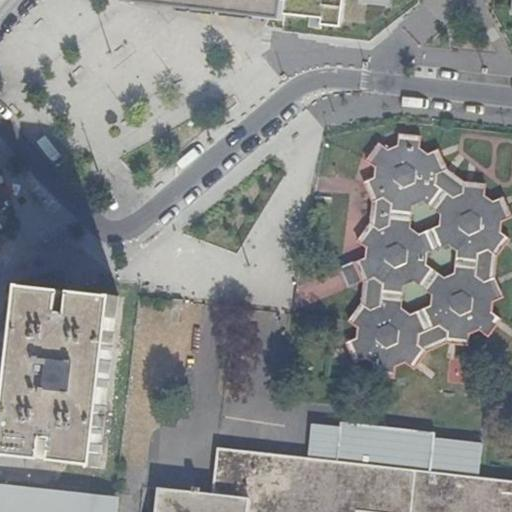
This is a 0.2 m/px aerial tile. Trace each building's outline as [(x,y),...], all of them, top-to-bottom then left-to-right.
[(156,0),(286,15),(323,19),(322,25),(342,27),(345,0),(156,0)] [(511,0),(493,0),(492,11),(511,13),(511,0)] [(134,127),(134,103),(59,103),(59,134),(93,134),(93,158),(132,158),(133,127),(134,127)] [(497,258),(510,241),(500,234),(501,224),(511,219),(502,199),(493,204),(484,198),(485,187),(465,184),(464,195),(453,200),(435,187),(436,176),(446,171),(439,152),(428,157),(419,149),(420,139),(400,137),(398,148),(388,153),(379,146),(367,163),(376,169),(375,181),(365,185),(373,204),(383,199),(392,206),(390,227),(379,232),(370,226),(358,243),(367,250),(366,260),(355,265),(364,284),(374,280),(383,287),(380,309),(371,313),(362,306),(349,323),(358,330),(357,341),(347,345),(355,365),(366,360),(374,367),(373,378),(394,380),(395,369),(406,364),(415,371),(426,354),(418,347),(418,337),(439,327),(448,334),(447,344),(468,347),(469,336),(479,332),(489,338),(501,321),(492,315),(493,304),(503,299),(495,280),(484,284),(476,278),(478,256),(488,252),(497,258)] [(98,465),(117,298),(77,293),(64,291),(23,286),(21,304),(16,344),(12,386),(4,454),(68,462),(98,465)] [(511,511),(511,482),(479,479),(482,446),(435,441),(435,434),(385,429),(385,426),(349,421),(349,424),(341,424),(340,428),(338,452),(318,449),(317,461),(308,460),(218,450),(213,495),(200,493),(201,488),(194,488),(193,492),(159,489),(156,511),(511,511)] [(312,425),(308,460),(317,461),(318,449),(338,452),(340,428),(312,425)] [(0,480),(0,510),(24,511),(115,511),(118,494),(61,487),(0,480)]
